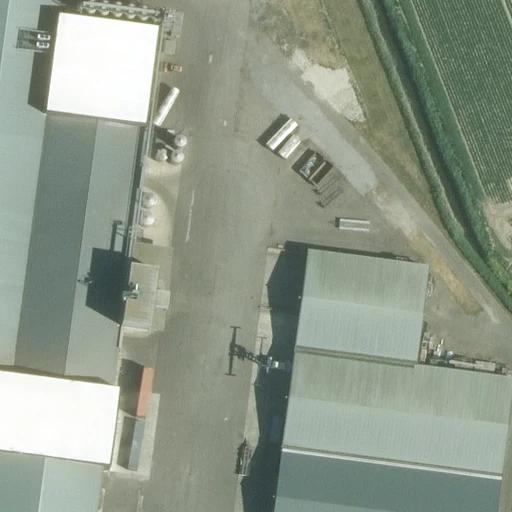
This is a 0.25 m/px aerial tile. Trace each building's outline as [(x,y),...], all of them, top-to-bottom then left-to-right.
[(0,0),(0,376),(111,391),(112,391),(119,330),(162,335),(173,252),(130,247),(146,132),(145,132),(44,119),(56,20),(58,0),(0,0)] [(44,119),(145,132),(158,33),(56,20),(44,119)] [(495,511),(511,382),(414,369),(427,270),(307,254),(273,511),(495,511)] [(0,457),(108,471),(118,393),(111,392),(111,391),(0,376),(0,457)] [(0,511),(95,511),(100,471),(108,472),(109,471),(108,471),(0,457),(0,511)]
